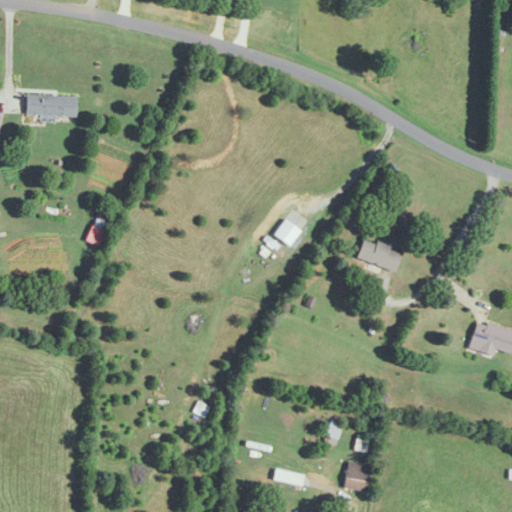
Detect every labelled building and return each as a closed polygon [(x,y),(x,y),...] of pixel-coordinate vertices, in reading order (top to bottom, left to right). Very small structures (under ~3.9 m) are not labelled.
[(25,117),(76,117),(76,96),(25,96),(25,117)] [(99,246),(114,211),(100,206),(86,241),(99,246)] [(307,222),(300,217),(299,219),(290,212),(273,236),(288,247),(307,222)] [(401,252),(363,239),(356,259),(394,272),(401,252)] [(510,354),(511,344),(511,329),(475,321),(468,349),(494,355),(496,350),(510,354)] [(370,465),(347,462),(344,488),(367,491),(370,465)] [(279,482),(301,485),(302,475),(281,472),(279,482)]
